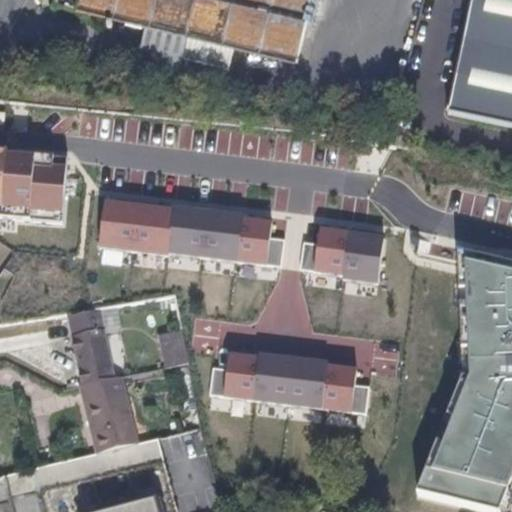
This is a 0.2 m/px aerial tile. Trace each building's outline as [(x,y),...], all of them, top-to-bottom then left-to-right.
[(56,0),(52,11),(56,12),(57,9),(78,14),(153,31),(190,39),(185,61),(230,71),(235,50),(298,65),(313,0),(56,0)] [(511,0),(472,0),(448,117),(511,130),(511,0)] [(185,61),(190,39),(153,31),(148,52),(185,61)] [(0,216),(63,222),(71,159),(0,151),(0,216)] [(276,219),(110,201),(105,248),(271,266),(276,219)] [(384,239),(321,231),(316,272),(379,280),(384,239)] [(511,272),(465,261),(467,371),(419,490),(481,511),(501,511),(511,485),(511,272)] [(116,382),(105,332),(101,313),(68,318),(67,319),(72,339),(82,388),(79,389),(80,389),(116,382)] [(189,366),(182,332),(159,337),(166,371),(189,366)] [(228,354),(222,395),(347,412),(353,371),(228,354)] [(140,446),(123,380),(116,382),(80,389),(97,457),(140,446)] [(177,511),(159,441),(140,446),(140,447),(96,457),(88,459),(52,468),(0,480),(0,511),(117,511),(158,501),(160,511),(177,511)] [(160,511),(158,501),(117,511),(160,511)]
